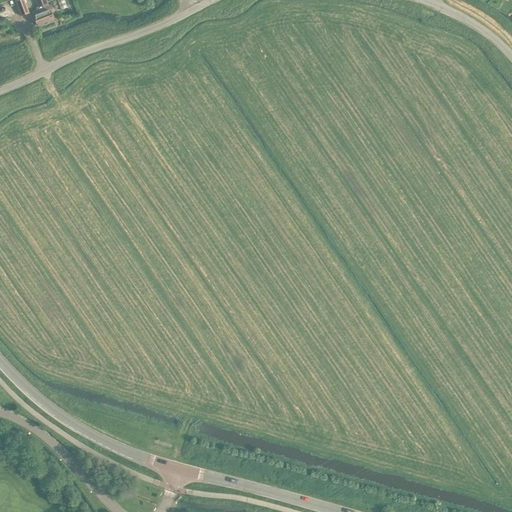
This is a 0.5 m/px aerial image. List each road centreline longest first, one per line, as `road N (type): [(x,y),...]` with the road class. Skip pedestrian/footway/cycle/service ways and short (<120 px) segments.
road 1 (unclassified): [(210,0),(0,92)]
road 2 (tertiary): [(178,471),(79,429),(0,359)]
road 3 (tertiary): [(332,511),(178,471)]
